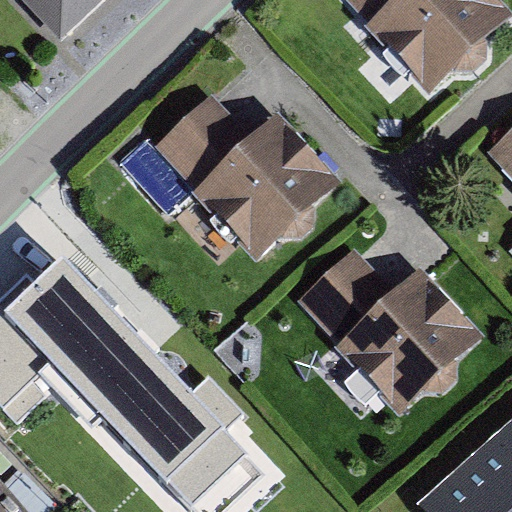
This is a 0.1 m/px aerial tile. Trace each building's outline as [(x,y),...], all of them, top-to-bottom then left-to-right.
[(26,0),(72,47),(121,0),(26,0)] [(347,0),(438,100),(511,33),(511,13),(500,0),(347,0)] [(259,139),(221,97),(163,149),(265,261),(349,185),(285,115),(259,139)] [(511,144),(498,158),(511,173),(511,144)] [(398,294),(360,252),(303,304),(404,416),(488,340),(425,270),(398,294)] [(191,511),(251,455),(66,255),(36,282),(30,276),(0,303),(0,406),(16,424),(55,388),(94,430),(108,423),(191,511)] [(511,511),(511,433),(431,506),(436,511),(511,511)] [(0,511),(34,511),(0,478),(0,511)]
